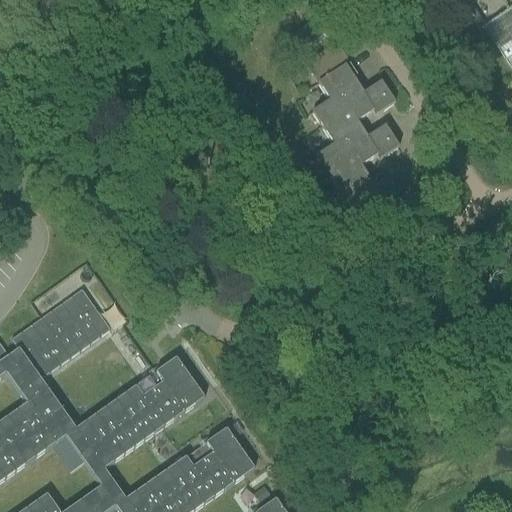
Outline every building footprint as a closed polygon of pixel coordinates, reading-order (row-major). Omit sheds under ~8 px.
[(511,9),(481,30),(510,74),(511,73),(511,9)] [(317,21),(283,43),(292,56),(325,34),(317,21)] [(335,46),(304,67),(328,104),(311,115),(333,148),(315,160),(336,193),(319,204),(329,219),(324,222),(335,238),(355,225),(353,221),(381,203),(383,207),(401,196),(403,199),(404,198),(388,174),(370,185),(360,169),(377,158),(379,163),(397,151),(399,155),(400,154),(384,129),(366,141),(356,125),(373,114),(375,119),(393,107),(395,111),(396,110),(380,85),(362,97),(352,81),(356,78),(348,66),(329,79),(327,75),(346,63),(335,46)] [(132,289),(123,296),(140,319),(150,313),(132,289)] [(0,380),(4,378),(26,408),(0,426),(0,485),(64,441),(99,491),(69,511),(53,511),(45,499),(27,511),(112,511),(113,511),(278,511),(273,504),(261,511),(198,511),(252,474),(224,434),(123,504),(102,474),(202,403),(174,363),(74,434),(38,383),(108,334),(80,294),(10,344),(17,354),(7,361),(0,350),(0,380)] [(262,490),(251,498),(259,509),(270,501),(262,490)]
